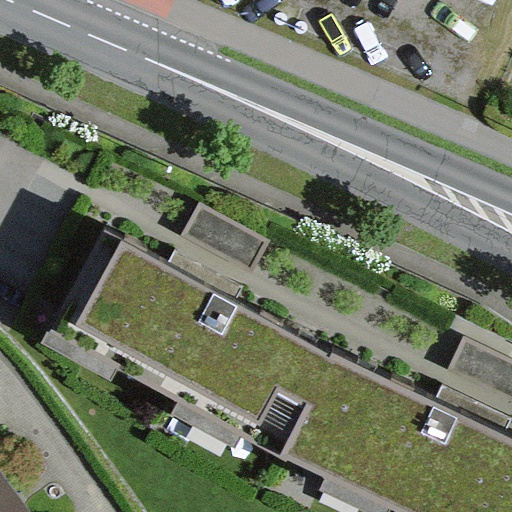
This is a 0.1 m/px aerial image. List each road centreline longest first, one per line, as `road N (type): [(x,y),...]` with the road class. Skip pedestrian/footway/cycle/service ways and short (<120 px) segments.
road 1 (primary): [(511,229),(12,0)]
road 2 (residential): [(0,387),(92,511)]
